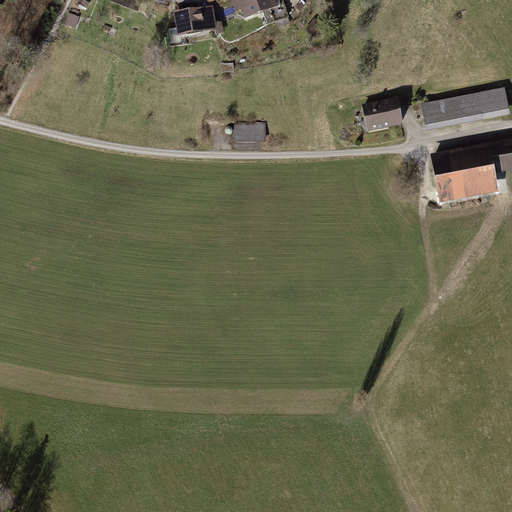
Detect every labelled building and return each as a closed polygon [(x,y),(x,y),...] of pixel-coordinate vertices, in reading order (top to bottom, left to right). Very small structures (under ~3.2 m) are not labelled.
[(144,2),(139,0),(111,0),(110,3),(139,14),(144,2)] [(275,0),(234,0),(232,1),(236,13),(242,11),(245,21),(279,9),(275,0)] [(214,7),(174,14),(179,39),(218,33),(214,7)] [(80,18),(69,14),(65,26),(76,30),(80,18)] [(421,104),(427,131),(510,115),(504,88),(421,104)] [(361,106),(367,133),(403,126),(398,99),(361,106)] [(266,121),(235,121),(235,144),(266,144),(266,121)] [(511,140),(431,156),(439,203),(497,192),(494,176),(511,172),(511,140)]
